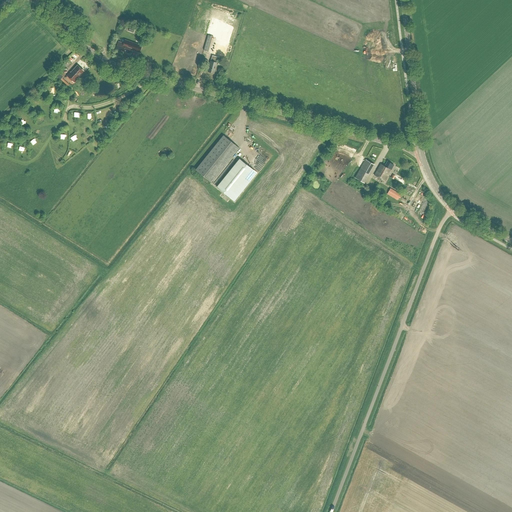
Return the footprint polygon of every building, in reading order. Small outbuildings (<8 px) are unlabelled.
[(222,43),(225,44),(227,37),(229,37),(230,37),(231,34),(233,27),(232,27),(230,26),(227,25),(225,33),(224,36),(222,43)] [(124,43),(118,41),(116,48),(130,53),(131,49),(140,52),(142,45),(125,40),(124,43)] [(216,62),(218,57),(213,55),(211,61),(210,60),(207,71),(214,73),(217,62),(216,62)] [(77,79),(84,71),(77,65),(71,73),(70,72),(66,76),(75,84),(78,80),(77,79)] [(223,136),(197,170),(212,182),(239,148),(223,136)] [(217,187),(235,201),(257,173),(239,159),(217,187)] [(365,159),(361,167),(355,178),(364,183),(375,165),(365,159)] [(391,170),(393,165),(387,162),(384,166),(380,164),(374,175),(385,181),(391,170)] [(387,194),(398,200),(401,194),(390,188),(387,194)]
